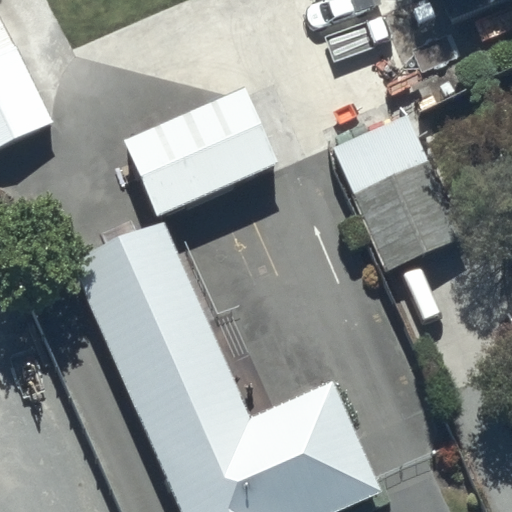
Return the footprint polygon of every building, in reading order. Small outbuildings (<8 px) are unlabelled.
[(403,0),(355,0),(376,51),(417,35),(403,0)] [(0,165),(54,139),(17,62),(13,63),(0,35),(0,165)] [(132,161),(127,163),(159,239),(310,177),(271,81),(124,141),(132,161)] [(392,105),(320,135),(387,290),(463,258),(408,129),(403,131),(392,105)] [(172,248),(74,284),(171,511),(384,511),(335,396),(251,433),(172,248)]
